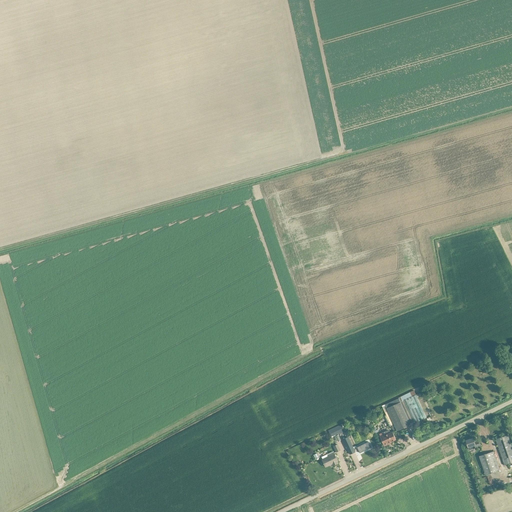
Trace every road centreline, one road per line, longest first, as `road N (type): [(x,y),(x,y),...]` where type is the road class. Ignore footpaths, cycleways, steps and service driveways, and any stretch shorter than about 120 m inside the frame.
road 1 (track): [(0,250),(408,135)]
road 2 (track): [(17,511),(313,351)]
road 3 (unclassified): [(283,511),(511,402)]
